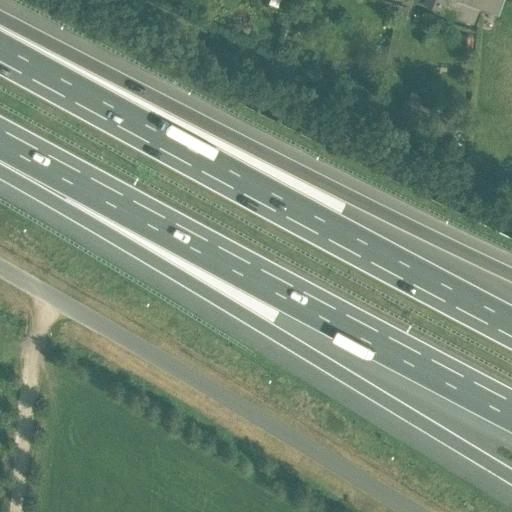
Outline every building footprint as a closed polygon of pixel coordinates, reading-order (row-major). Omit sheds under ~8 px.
[(188,0),(183,10),(200,18),(209,0),(188,0)] [(425,0),(424,4),(432,7),(440,10),(439,12),(449,15),(454,0),(425,0)] [(289,12),(284,27),(294,31),(300,15),(289,12)] [(424,12),(421,22),(432,25),(436,16),(424,12)] [(320,77),(316,85),(325,90),(329,81),(320,77)] [(423,105),(414,123),(449,140),(457,123),(423,105)]
